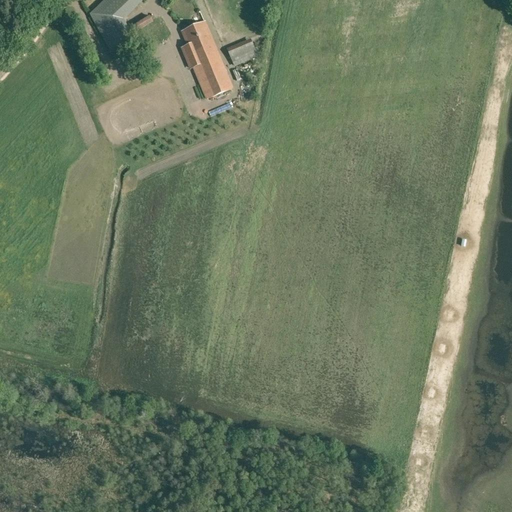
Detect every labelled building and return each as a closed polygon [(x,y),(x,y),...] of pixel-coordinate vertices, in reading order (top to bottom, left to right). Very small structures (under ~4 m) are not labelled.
[(118,19),(137,0),(105,0),(90,14),(110,50),(129,39),(118,19)] [(205,23),(183,32),(190,48),(184,52),(190,68),(193,67),(207,99),(233,88),(205,23)] [(257,55),(252,42),(229,52),(235,65),(257,55)] [(159,56),(169,50),(165,44),(155,50),(159,56)] [(170,100),(173,87),(128,100),(130,109),(135,110),(134,116),(136,121),(126,124),(128,130),(138,127),(139,120),(142,120),(143,111),(146,120),(150,121),(155,119),(157,120),(163,118),(162,118),(187,111),(185,102),(169,106),(170,99),(170,100)] [(180,131),(185,146),(245,123),(240,108),(180,131)] [(139,150),(142,159),(181,146),(175,128),(167,130),(170,140),(139,150)]
